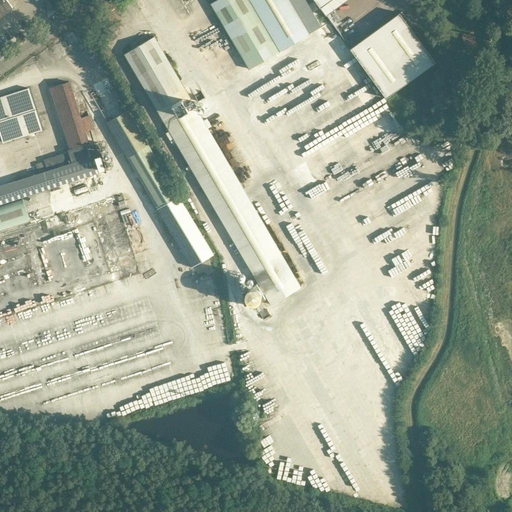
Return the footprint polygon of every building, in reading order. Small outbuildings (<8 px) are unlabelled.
[(0,0),(0,17),(13,8),(6,0),(0,0)] [(249,69),(309,34),(289,0),(217,0),(211,4),(249,69)] [(314,0),(326,16),(347,0),(314,0)] [(435,62),(400,12),(351,48),(386,97),(435,62)] [(421,29),(416,32),(431,52),(435,49),(421,29)] [(474,34),(462,37),(465,48),(476,45),(474,34)] [(189,95),(154,37),(124,55),(169,132),(166,134),(170,141),(173,139),(257,283),(242,292),(250,307),(266,297),(271,305),(301,288),(224,156),(208,128),(212,126),(207,118),(204,120),(195,106),(190,109),(183,99),(189,95)] [(3,142),(42,130),(29,89),(29,88),(0,97),(0,134),(1,135),(3,142)] [(212,255),(179,198),(128,111),(107,123),(191,267),(212,255)] [(68,150),(69,152),(44,160),(48,171),(0,186),(0,204),(50,189),(51,191),(60,188),(60,186),(106,171),(98,142),(88,145),(88,143),(68,150)] [(0,205),(0,229),(30,220),(24,198),(0,205)] [(511,464),(511,465),(507,467),(504,470),(501,474),(499,478),(498,482),(497,486),(498,491),(499,495),(502,499),(504,502),(507,505),(511,507),(511,464)]
